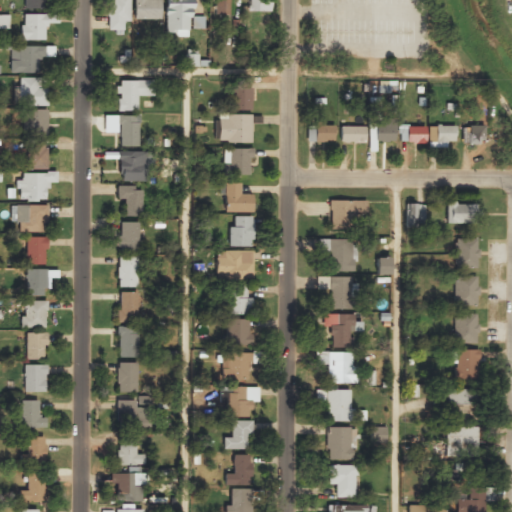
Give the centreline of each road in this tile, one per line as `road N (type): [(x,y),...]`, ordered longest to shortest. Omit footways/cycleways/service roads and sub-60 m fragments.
road 1 (residential): [(287,511),(291,0)]
road 2 (residential): [(81,511),(84,0)]
road 3 (residential): [(511,177),(290,176)]
